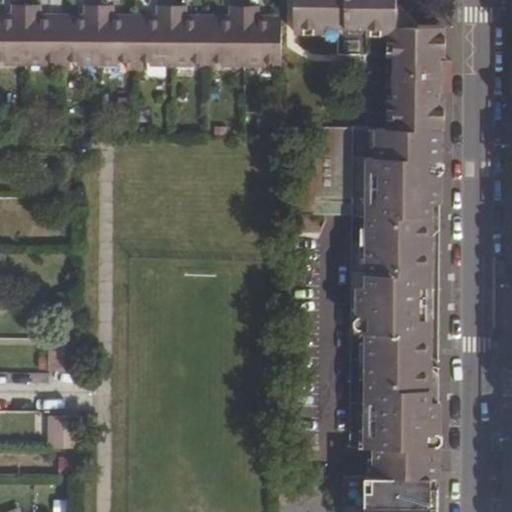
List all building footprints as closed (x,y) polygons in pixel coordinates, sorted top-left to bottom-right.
[(295,0),(295,34),(325,34),(325,29),(339,29),(367,29),(367,34),(389,35),(388,53),(394,54),(395,97),(388,97),(389,127),(432,127),(441,127),(441,93),(441,60),(441,25),(418,25),(406,14),(397,5),(396,0),(295,0)] [(0,68),(56,69),(56,77),(74,76),(74,69),(128,69),(128,77),(145,78),(145,69),(201,70),(201,78),(219,78),(219,70),(272,70),(272,78),(282,78),(283,20),(261,19),(261,6),(247,6),(231,6),(231,19),(209,19),(187,19),(187,5),(173,6),(158,5),(158,19),(137,19),(114,19),(114,5),(101,5),(85,5),(84,19),(65,18),(42,18),(42,4),(28,4),(12,4),(12,18),(0,18),(0,68)] [(453,60),(441,60),(441,93),(453,93),(453,60)] [(369,215),(369,156),(378,156),(378,127),(326,127),(325,155),(300,155),(300,214),(369,215)] [(376,476),(425,476),(426,447),(431,447),(431,388),(424,388),(424,215),(432,215),(432,127),(389,127),(378,127),(378,156),(369,156),(369,215),(368,286),(359,286),(359,331),(368,331),(367,447),(376,447),(376,476)] [(65,339),(50,339),(51,370),(65,370),(65,339)] [(80,339),(65,339),(65,370),(80,371),(80,339)] [(65,416),(50,416),(50,447),(64,447),(65,416)] [(79,416),(65,416),(64,447),(79,447),(79,416)] [(425,476),(440,476),(440,447),(431,447),(426,447),(425,476)] [(376,476),(345,476),(344,511),(421,511),(421,507),(425,507),(426,487),(425,476),(376,476)] [(439,487),(426,487),(425,507),(439,507),(439,487)]
